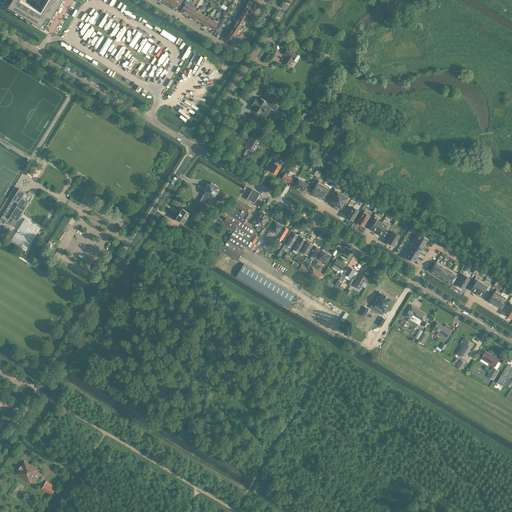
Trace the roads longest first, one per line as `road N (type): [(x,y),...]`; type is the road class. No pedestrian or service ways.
road 1 (tertiary): [(511,339),(194,147)]
road 2 (unclassified): [(0,450),(194,147)]
road 3 (track): [(198,489),(38,390)]
road 4 (tertiary): [(194,147),(38,51)]
road 5 (unclassified): [(194,147),(290,0)]
road 6 (residential): [(148,0),(233,50),(262,0)]
